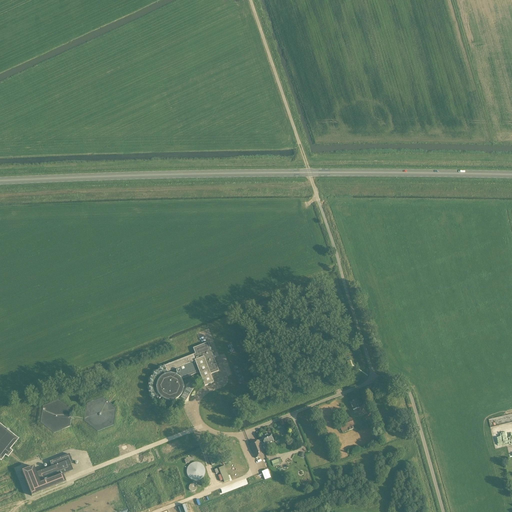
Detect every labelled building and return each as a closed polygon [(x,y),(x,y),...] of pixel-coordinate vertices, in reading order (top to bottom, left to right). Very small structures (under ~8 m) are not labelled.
[(213,266),(173,282),(180,299),(178,300),(185,319),(191,316),(190,314),(196,312),(197,314),(227,302),(226,299),(238,294),(238,295),(256,288),(256,287),(268,283),(269,283),(305,268),(291,235),(255,249),(255,250),(243,254),(225,261),(225,262),(213,266)] [(130,248),(99,260),(101,265),(103,271),(118,265),(127,262),(134,259),(132,252),(130,248)] [(118,304),(92,314),(105,348),(131,338),(118,304)] [(148,384),(148,388),(148,391),(149,394),(151,398),(152,400),(153,402),(159,396),(161,398),(165,399),(168,400),(171,400),(174,400),(176,398),(179,396),(180,394),(182,392),(182,389),(183,387),(182,383),(181,379),(179,377),(186,374),(188,377),(199,373),(204,387),(213,383),(210,375),(218,371),(207,342),(192,348),(194,354),(162,367),(159,369),(156,370),(154,372),(152,374),(150,376),(150,378),(149,382),(148,384)] [(352,410),(354,410),(355,413),(362,410),(361,406),(358,407),(356,400),(349,402),(352,410)] [(337,423),(341,431),(354,425),(351,417),(337,423)] [(19,438),(0,423),(0,460),(1,461),(5,455),(8,457),(13,451),(10,449),(19,438)] [(261,445),(265,444),(273,441),(270,434),(262,437),(263,440),(258,441),(250,444),(256,459),(265,455),(261,445)] [(33,467),(21,471),(31,496),(65,483),(62,475),(73,471),(70,463),(72,462),(69,454),(49,462),(51,467),(36,473),(33,467)] [(280,458),(271,461),(273,466),(282,463),(280,458)] [(205,473),(205,472),(205,471),(205,470),(204,469),(204,468),(203,467),(203,466),(202,465),(201,464),(200,464),(199,463),(198,463),(197,463),(196,463),(195,463),(194,463),(193,463),(192,463),(191,464),(190,465),(189,465),(189,466),(188,467),(187,468),(187,469),(187,470),(186,471),(186,472),(187,473),(187,474),(187,475),(188,476),(188,477),(189,477),(189,478),(190,479),(191,479),(192,480),(193,480),(193,481),(194,481),(195,481),(196,481),(197,481),(198,480),(199,480),(200,480),(201,479),(202,479),(202,478),(203,477),(203,476),(204,475),(205,474),(205,473)] [(230,480),(224,466),(218,468),(224,482),(230,480)] [(268,470),(262,472),(265,480),(271,478),(268,470)]
